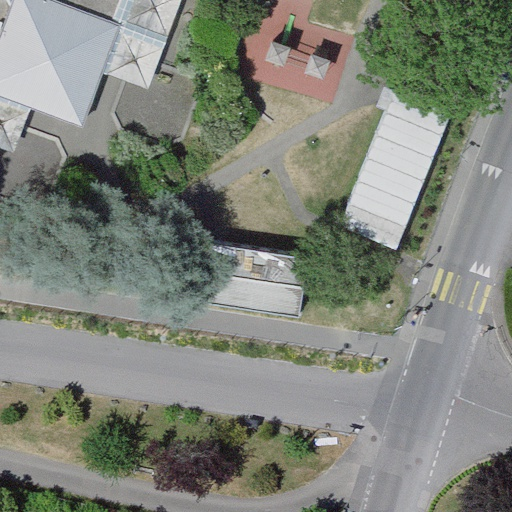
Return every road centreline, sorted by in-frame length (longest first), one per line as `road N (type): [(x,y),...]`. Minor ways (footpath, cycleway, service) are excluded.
road 1 (residential): [(0,349),(416,407)]
road 2 (residential): [(416,407),(455,264),(511,112)]
road 3 (residential): [(247,511),(0,466)]
